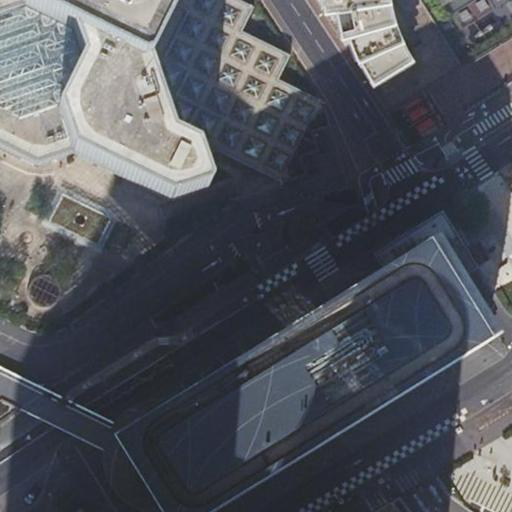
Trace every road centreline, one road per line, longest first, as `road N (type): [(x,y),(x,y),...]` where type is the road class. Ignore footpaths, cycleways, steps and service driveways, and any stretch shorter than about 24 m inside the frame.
road 1 (secondary): [(417,201),(66,426),(0,480)]
road 2 (secondary): [(284,511),(511,366)]
road 3 (residential): [(281,0),(417,201)]
road 4 (residential): [(195,266),(60,359),(24,362),(0,350)]
road 5 (residential): [(417,201),(433,211),(511,333)]
